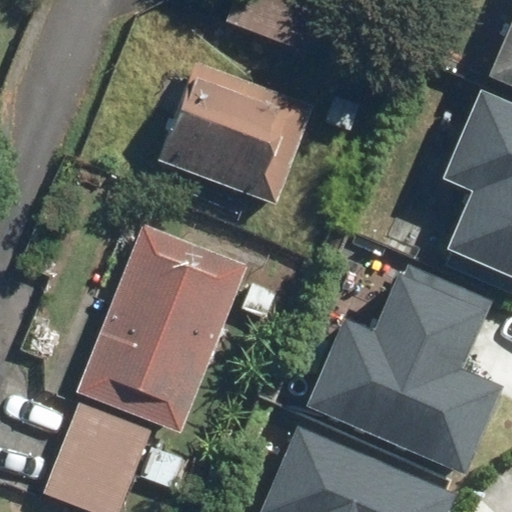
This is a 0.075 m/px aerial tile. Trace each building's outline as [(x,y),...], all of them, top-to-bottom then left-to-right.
[(298,53),(315,12),(286,0),(235,0),(226,22),(298,53)] [(511,0),(509,0),(480,67),(511,81),(511,0)] [(269,206),(309,106),(189,59),(149,159),(269,206)] [(511,94),(474,78),(436,165),(469,179),(443,240),(511,269),(511,94)] [(174,432),(243,262),(138,220),(69,390),(174,432)] [(299,393),(457,462),(495,375),(462,361),(489,300),(398,260),(371,321),(337,307),(299,393)] [(90,511),(112,511),(145,428),(73,401),(38,491),(90,511)] [(439,511),(452,482),(294,414),(256,501),(281,511),(439,511)]
